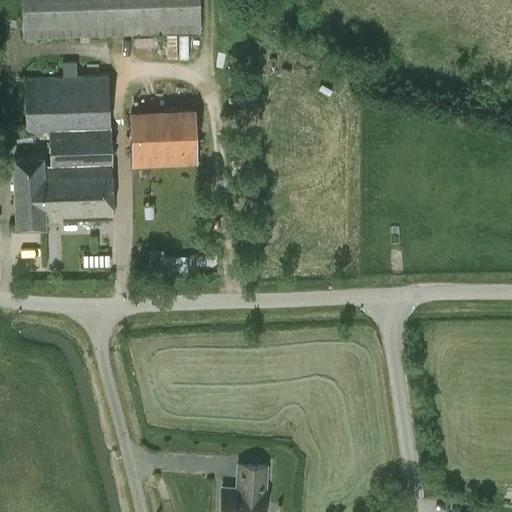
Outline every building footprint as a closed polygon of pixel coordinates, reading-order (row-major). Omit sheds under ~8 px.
[(21,0),(22,37),(200,31),(199,0),(21,0)] [(44,220),(113,218),(109,73),(77,74),(76,60),(62,61),(62,74),(24,75),(26,129),(49,129),(50,163),(42,164),(42,156),(14,156),(16,225),(44,224),(44,220)] [(129,117),(131,148),(196,145),(195,114),(129,117)] [(109,253),(82,254),(82,266),(109,266),(109,253)] [(263,511),(266,465),(237,464),(236,487),(222,486),(220,511),(263,511)]
